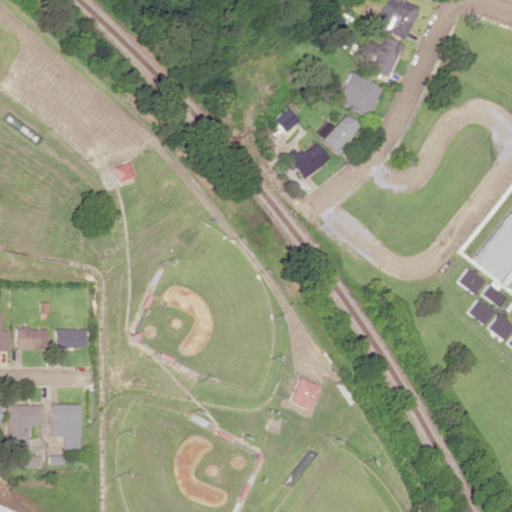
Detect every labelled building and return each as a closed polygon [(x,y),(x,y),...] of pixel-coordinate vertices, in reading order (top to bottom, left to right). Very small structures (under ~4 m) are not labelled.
[(378,0),(371,24),(404,34),(413,4),(400,0),(378,0)] [(384,76),(397,42),(379,36),(376,44),(364,40),(360,50),(366,53),(363,58),(368,60),(365,69),(384,76)] [(332,101),(364,115),(377,86),(345,72),(332,101)] [(293,119),(282,107),(269,120),(280,131),(293,119)] [(354,124),(340,113),(331,125),(322,119),(311,134),(334,151),(354,124)] [(290,148),(282,154),(300,178),(325,158),(312,141),(295,154),(290,148)] [(511,203),(469,259),(511,292),(511,203)] [(452,281),(469,293),(479,278),(462,267),(452,281)] [(496,284),(488,277),(476,293),(493,305),(500,295),(492,290),(496,284)] [(478,324),(489,310),(473,298),(462,311),(478,324)] [(482,327),(498,339),(509,326),(493,313),(482,327)] [(13,348),(44,348),(43,326),(12,327),(13,348)] [(83,328),(52,328),(52,346),(83,347),(83,328)] [(511,330),(502,342),(511,350),(511,330)] [(285,401),(305,410),(316,385),(296,376),(285,401)] [(62,448),(77,448),(78,404),(49,403),(48,434),(62,435),(62,448)] [(5,449),(26,450),(27,423),(39,423),(40,404),(5,404),(5,449)] [(37,466),(37,456),(10,456),(11,466),(37,466)]
